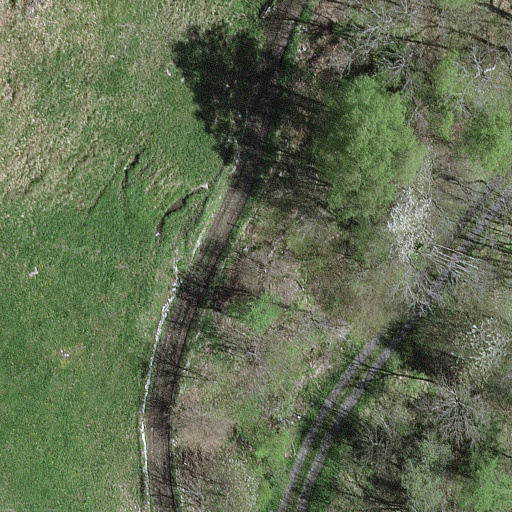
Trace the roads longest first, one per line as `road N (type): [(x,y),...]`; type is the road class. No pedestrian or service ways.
road 1 (track): [(169,511),(166,357),(331,0)]
road 2 (track): [(288,511),(309,455),(391,320),(511,181)]
